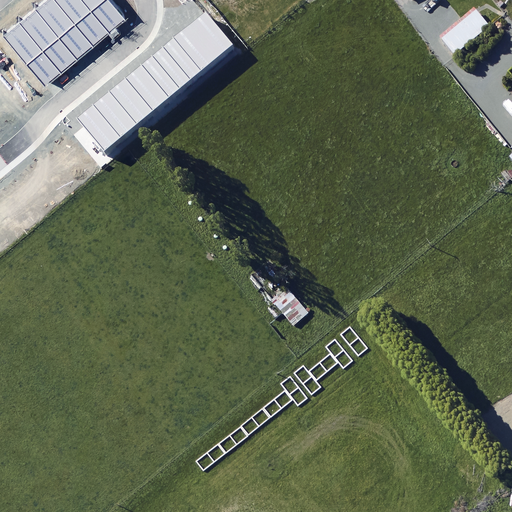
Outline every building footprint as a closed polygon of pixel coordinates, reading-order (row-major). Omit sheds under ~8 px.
[(59,39),(75,25),(54,0),(47,0),(35,10),(59,39)] [(91,12),(80,0),(54,0),(75,25),(91,12)] [(80,0),(91,12),(105,0),(80,0)] [(105,0),(91,12),(110,35),(126,21),(108,0),(105,0)] [(490,25),(475,7),(439,36),(454,54),(490,25)] [(42,52),(59,39),(35,10),(19,23),(42,52)] [(233,45),(205,11),(76,118),(105,152),(233,45)] [(91,12),(75,25),(94,48),(110,35),(91,12)] [(27,65),(42,52),(19,23),(3,36),(27,65)] [(59,39),(77,61),(94,48),(75,25),(59,39)] [(59,39),(42,52),(61,75),(77,61),(59,39)] [(45,88),(61,75),(42,52),(27,65),(45,88)] [(294,328),(310,313),(300,302),(309,294),(302,285),(296,291),(292,287),(267,309),(278,321),(284,316),(294,328)]
